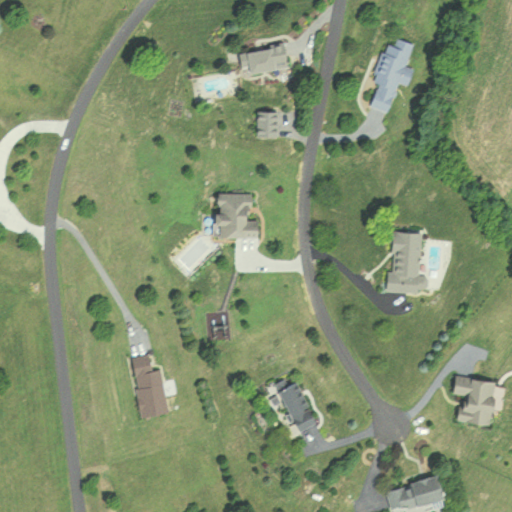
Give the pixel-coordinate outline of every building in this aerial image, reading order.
[(414,42),(388,35),(368,105),(390,111),(399,81),(409,84),(414,66),(407,64),(414,42)] [(245,48),(248,72),(288,67),(285,43),(245,48)] [(277,109),(256,109),(256,134),(277,134),(277,109)] [(258,217),(250,217),(250,192),(213,191),(213,235),(257,236),(258,217)] [(387,290),(427,291),(427,272),(420,271),(420,229),(388,229),(387,290)] [(162,367),(151,368),(149,353),(131,355),(138,415),(168,411),(162,367)] [(487,423),(493,379),(452,374),(449,394),(458,395),(455,418),(487,423)] [(314,423),(297,380),(277,388),(294,431),(314,423)] [(388,509),(438,499),(433,475),(383,485),(388,509)]
